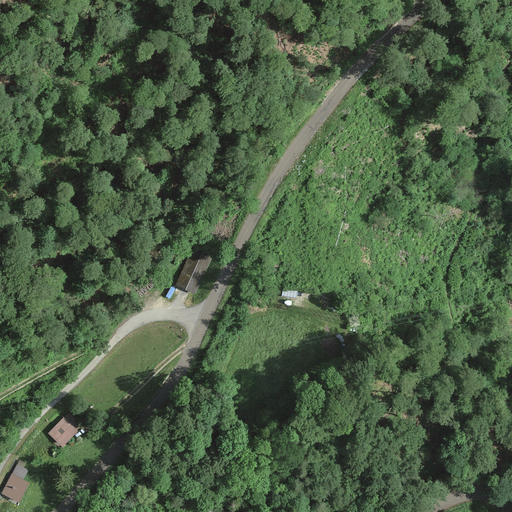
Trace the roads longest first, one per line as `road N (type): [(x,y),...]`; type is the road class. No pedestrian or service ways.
road 1 (unclassified): [(431,0),(289,156),(205,321)]
road 2 (unclassified): [(205,321),(172,311),(130,324),(0,465)]
road 3 (unclassified): [(205,321),(182,370),(61,511)]
road 4 (track): [(0,397),(112,340)]
